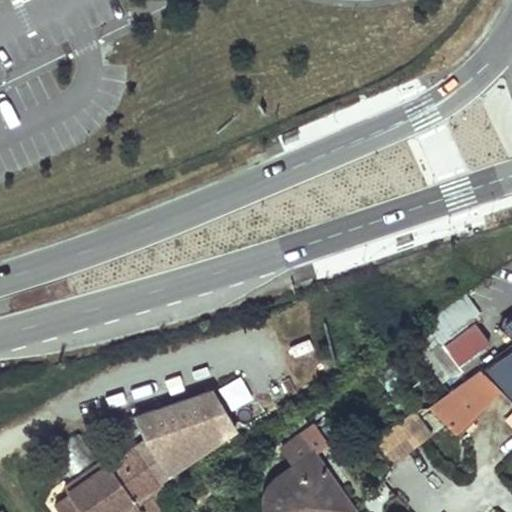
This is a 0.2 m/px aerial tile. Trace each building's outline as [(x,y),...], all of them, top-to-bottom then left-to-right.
[(467,297),(410,337),(426,360),(452,341),(447,334),(478,312),(467,297)] [(511,352),(433,408),(457,430),(500,390),(511,401),(511,352)] [(148,443),(123,460),(81,489),(77,483),(66,491),(71,499),(57,508),(60,511),(122,511),(136,502),(240,433),(217,394),(138,419),(148,443)] [(419,446),(403,424),(372,446),(388,468),(419,446)] [(307,459),(294,442),(282,450),(300,476),(273,496),(271,498),(270,501),(270,504),(274,511),(352,511),(312,455),(307,459)] [(119,454),(77,483),(81,489),(123,460),(119,454)] [(161,511),(162,511),(155,501),(146,507),(148,511),(161,511)] [(142,511),(136,502),(122,511),(142,511)]
